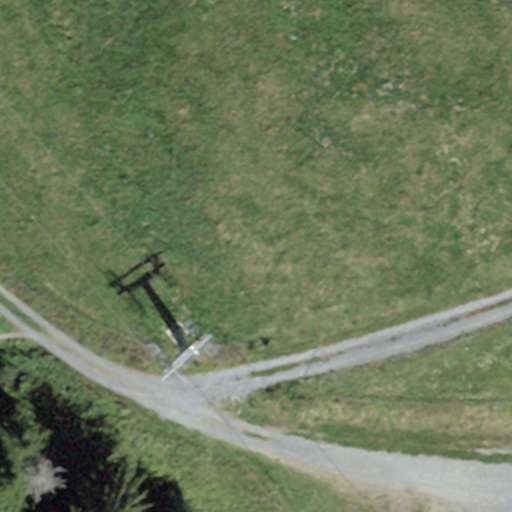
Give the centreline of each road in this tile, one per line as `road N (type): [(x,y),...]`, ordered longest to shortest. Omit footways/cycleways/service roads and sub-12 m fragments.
road 1 (unclassified): [(0,310),(51,352),(179,417),(316,449),(511,472)]
road 2 (track): [(511,301),(218,380),(185,392),(172,413)]
